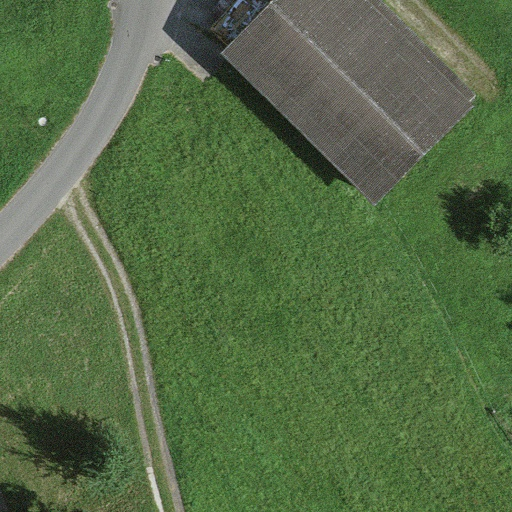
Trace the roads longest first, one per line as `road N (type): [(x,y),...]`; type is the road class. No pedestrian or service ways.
road 1 (track): [(171,511),(122,290),(63,169)]
road 2 (unclassified): [(139,0),(128,56),(95,125),(0,239)]
